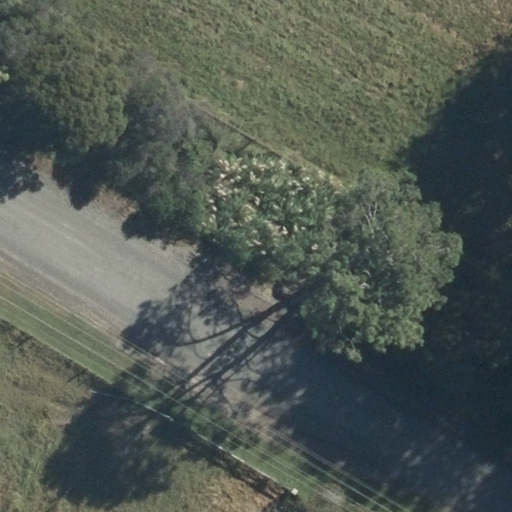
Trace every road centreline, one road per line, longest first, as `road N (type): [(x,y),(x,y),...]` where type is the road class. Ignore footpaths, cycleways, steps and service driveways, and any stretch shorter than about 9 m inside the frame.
road 1 (residential): [(0,208),(511,503)]
road 2 (unknown): [(172,308),(67,511)]
